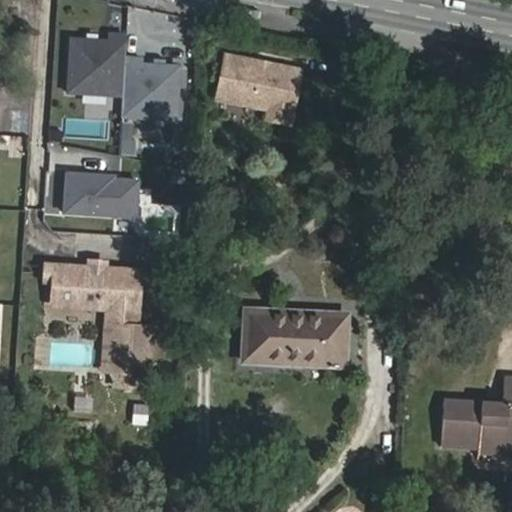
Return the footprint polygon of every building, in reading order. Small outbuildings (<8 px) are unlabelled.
[(124,37),(65,33),(62,94),(118,98),(117,119),(175,122),(179,61),(123,57),(124,37)] [(263,62),(231,56),(223,99),(276,109),(274,118),(296,123),(305,71),(275,65),(274,70),(262,67),(263,62)] [(66,118),(67,140),(105,140),(104,118),(66,118)] [(108,263),(94,263),(94,269),(95,269),(94,274),(106,274),(107,269),(108,263)] [(94,269),(50,267),(49,281),(58,281),(57,306),(113,308),(112,326),(111,375),(153,376),(155,327),(141,327),(143,271),(107,269),(106,274),(94,274),(95,269),(94,269)] [(348,317),(244,313),(242,364),(346,368),(348,317)] [(444,403),(442,447),(511,450),(511,379),(505,379),(503,407),(444,403)]
